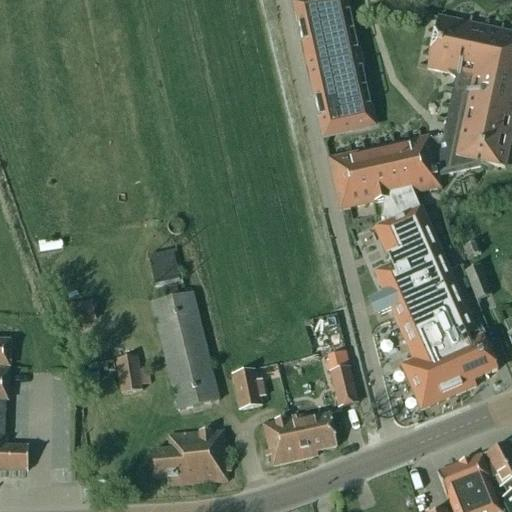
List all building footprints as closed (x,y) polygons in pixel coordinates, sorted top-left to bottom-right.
[(344,0),(321,0),(302,4),(332,138),(372,129),(344,0)] [(511,35),(439,20),(428,72),(451,77),(457,81),(448,124),(452,126),(445,140),(432,143),(439,178),(482,169),(482,166),(507,171),(511,147),(511,35)] [(431,140),(330,161),(341,212),(385,203),(388,203),(413,197),(416,196),(442,191),(439,178),(432,143),(431,140)] [(384,297),(372,302),(379,317),(391,312),(413,362),(401,368),(421,414),(476,389),(473,384),(497,373),(482,340),(479,341),(449,273),(457,270),(449,250),(441,254),(421,210),(419,211),(413,197),(388,203),(385,203),(381,222),(384,223),(385,227),(375,231),(387,260),(387,261),(390,268),(374,275),(384,297)] [(482,255),(479,245),(465,250),(469,260),(482,255)] [(184,283),(176,251),(145,259),(153,291),(161,289),(164,303),(185,298),(181,284),(184,283)] [(492,297),(480,269),(464,275),(476,304),(492,297)] [(218,405),(191,298),(151,308),(178,414),(218,405)] [(96,322),(92,301),(65,307),(69,328),(96,322)] [(511,348),(511,316),(502,320),(507,334),(506,334),(511,348)] [(0,471),(28,473),(28,450),(7,449),(7,447),(8,436),(5,436),(6,404),(8,404),(9,374),(5,374),(5,370),(9,370),(10,343),(0,342),(0,471)] [(138,373),(135,346),(114,349),(121,397),(142,394),(141,387),(150,386),(148,371),(138,373)] [(83,383),(115,379),(113,364),(98,366),(97,361),(80,363),(83,383)] [(338,411),(358,406),(349,370),(329,375),(338,411)] [(239,413),(262,409),(255,374),(232,379),(239,413)] [(317,454),(337,449),(329,416),(304,422),(303,418),(262,427),(269,453),(264,454),(265,459),(270,458),(271,464),(272,464),(273,469),(318,458),(317,454)] [(168,490),(228,485),(227,475),(231,474),(230,470),(227,470),(223,434),(169,439),(170,454),(152,455),(154,483),(167,482),(168,490)] [(447,501),(448,501),(452,511),(496,511),(487,485),(489,484),(489,481),(494,480),(500,490),(504,488),(511,483),(511,443),(481,459),(480,458),(437,475),(447,501)] [(503,501),(509,511),(511,511),(511,483),(504,488),(509,498),(503,501)]
